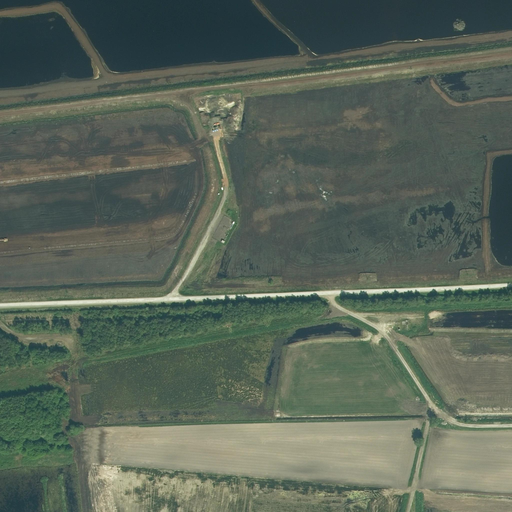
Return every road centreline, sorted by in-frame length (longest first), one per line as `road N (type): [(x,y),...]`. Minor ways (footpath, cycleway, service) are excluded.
road 1 (unclassified): [(511,280),(0,304)]
road 2 (track): [(176,287),(225,191),(216,112)]
